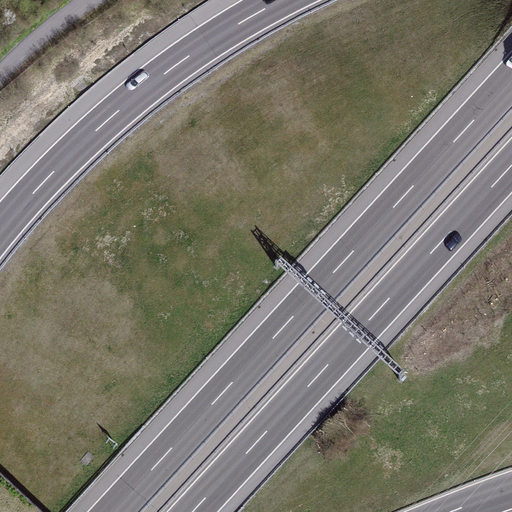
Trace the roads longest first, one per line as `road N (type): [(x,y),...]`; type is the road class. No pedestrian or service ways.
road 1 (motorway): [(511,78),(112,511)]
road 2 (motorway): [(194,511),(511,168)]
road 3 (motorway): [(281,0),(127,102),(0,230)]
